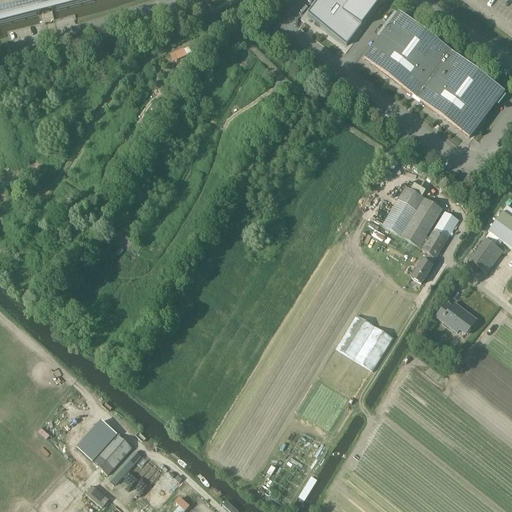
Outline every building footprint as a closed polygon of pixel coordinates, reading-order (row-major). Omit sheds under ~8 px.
[(0,0),(0,26),(39,16),(39,13),(41,13),(42,14),(49,12),(49,11),(51,10),(52,13),(104,0),(0,0)] [(215,0),(210,4),(213,10),(227,1),(226,0),(215,0)] [(378,0),(319,0),(307,17),(346,46),(380,1),(378,0)] [(503,94),(398,15),(364,60),(469,139),(503,94)] [(434,231),(428,239),(426,238),(442,212),(405,189),(382,227),(435,260),(448,239),(458,223),(444,214),(434,231)] [(489,234),(484,240),(485,241),(469,262),(487,275),(502,254),(502,253),(497,250),(502,243),(511,250),(511,220),(502,214),(488,233),(489,234)] [(411,279),(421,285),(432,268),(422,261),(411,279)] [(476,321),(454,305),(452,308),(446,304),(435,318),(456,334),(459,331),(465,335),(476,321)] [(92,463),(107,477),(132,449),(117,436),(92,463)] [(141,458),(134,452),(108,481),(115,487),(141,458)] [(102,510),(109,502),(92,488),(85,495),(102,510)]
